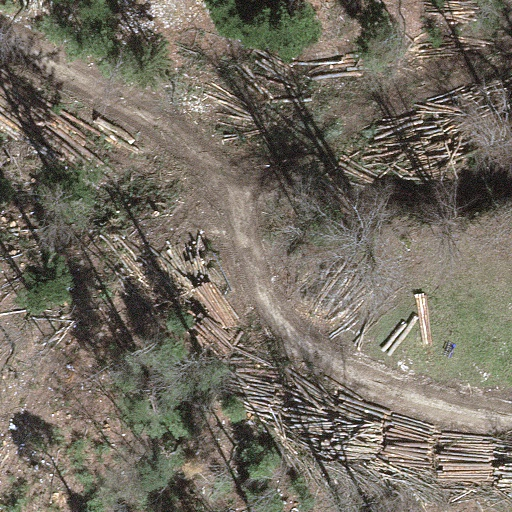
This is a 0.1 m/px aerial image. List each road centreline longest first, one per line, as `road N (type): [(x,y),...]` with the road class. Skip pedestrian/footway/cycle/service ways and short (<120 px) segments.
road 1 (track): [(0,47),(243,190),(291,322),(349,376),(418,406),(511,422)]
road 2 (track): [(243,190),(303,122),(170,0)]
road 3 (track): [(303,122),(511,49)]
